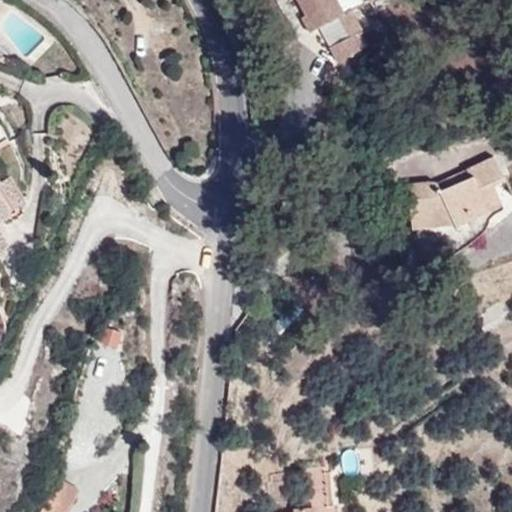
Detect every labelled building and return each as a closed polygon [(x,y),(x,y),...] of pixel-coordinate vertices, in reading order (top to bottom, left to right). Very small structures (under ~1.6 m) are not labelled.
[(352,31),(358,29),(361,26),(349,6),(341,11),(335,0),(298,0),(306,13),(314,27),(337,14),(349,33),(329,44),(338,59),(361,46),(352,31)] [(314,27),(306,13),(299,17),(307,31),(314,27)] [(366,44),(358,29),(352,31),(361,46),(366,44)] [(457,226),(504,205),(493,183),(503,177),(495,158),(434,185),(432,182),(409,184),(414,230),(457,226)] [(11,177),(1,183),(16,206),(25,200),(11,177)] [(1,183),(0,181),(0,221),(18,210),(16,206),(1,183)] [(0,249),(8,244),(0,230),(0,249)] [(125,330),(108,324),(102,340),(120,346),(125,330)] [(38,511),(65,511),(77,492),(57,480),(38,511)]
